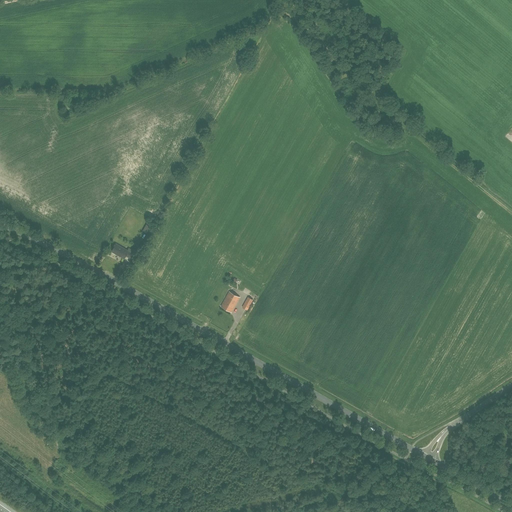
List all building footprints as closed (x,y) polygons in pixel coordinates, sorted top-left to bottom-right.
[(395,126),(389,132),(392,135),(398,129),(395,126)] [(149,235),(152,230),(156,223),(149,219),(142,231),(149,235)] [(116,244),(112,252),(124,258),(125,255),(130,258),(133,251),(129,249),(127,251),(116,244)] [(230,291),(221,306),(232,312),(240,297),(230,291)] [(252,300),(251,299),(247,297),(242,307),(247,310),(252,300)]
